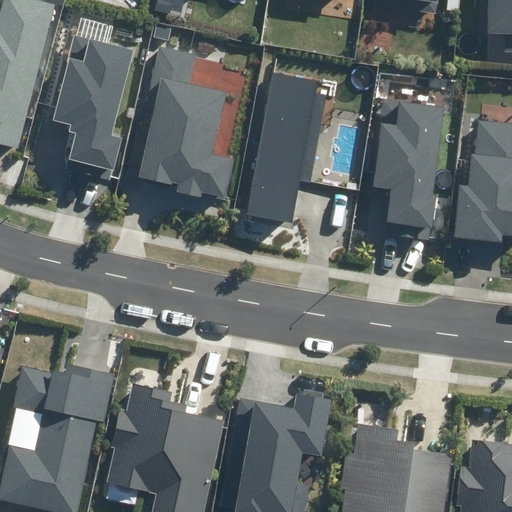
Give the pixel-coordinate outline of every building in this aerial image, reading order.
[(0,142),(19,147),(54,4),(36,0),(3,0),(0,14),(0,142)] [(385,0),(384,6),(438,13),(439,0),(385,0)] [(511,0),(488,0),(488,33),(511,33),(511,0)] [(65,169),(110,180),(121,138),(112,135),(133,49),(73,34),(52,120),(69,124),(68,132),(74,133),(65,169)] [(179,182),(177,192),(199,196),(200,191),(227,196),(234,159),(211,155),(225,93),(189,85),(196,54),(159,46),(145,108),(154,110),(139,178),(172,185),(173,181),(179,182)] [(273,73),(246,215),(291,223),(299,179),(311,181),(327,93),(316,91),(318,81),(273,73)] [(385,232),(430,238),(436,194),(433,194),(444,107),(383,99),(371,187),(391,189),(385,232)] [(459,184),(454,237),(503,242),(504,235),(511,235),(511,122),(479,120),(476,154),(471,154),(468,185),(459,184)] [(0,477),(0,500),(55,511),(75,511),(96,420),(104,422),(114,373),(68,363),(66,374),(24,365),(0,477)] [(152,511),(204,511),(224,421),(186,413),(188,405),(170,401),(172,392),(132,384),(126,410),(121,409),(112,447),(115,447),(108,481),(157,492),(152,511)] [(304,511),(310,486),(298,484),(304,454),(320,458),(332,400),(297,392),(294,407),(243,396),(220,506),(237,509),(236,511),(304,511)] [(444,511),(452,455),(412,450),(413,443),(397,441),(399,428),(358,423),(353,454),(344,453),(339,486),(347,487),(342,511),(444,511)] [(511,511),(511,452),(510,452),(511,445),(472,441),(469,467),(461,466),(456,505),(461,505),(460,511),(511,511)]
